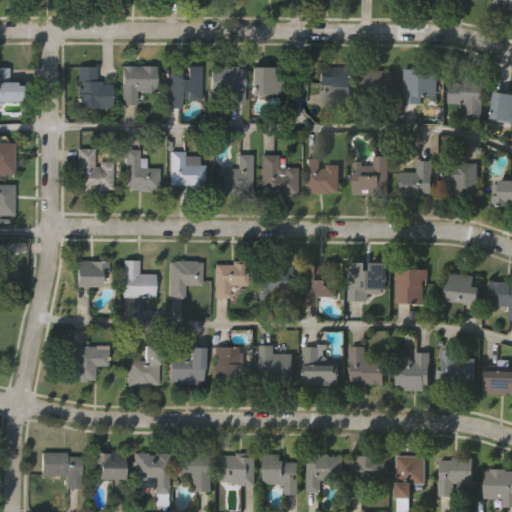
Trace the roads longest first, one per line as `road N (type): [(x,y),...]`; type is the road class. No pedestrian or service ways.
road 1 (residential): [(0,30),(440,32),(511,56)]
road 2 (residential): [(0,399),(71,416),(459,423),(511,435)]
road 3 (residential): [(10,511),(10,446),(50,226),(50,29)]
road 4 (residential): [(50,226),(446,230),(511,245)]
